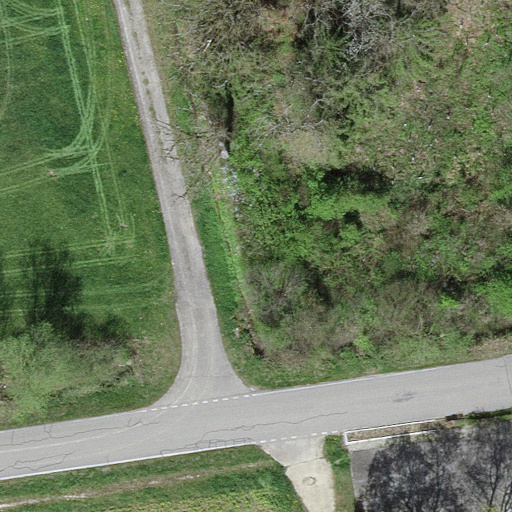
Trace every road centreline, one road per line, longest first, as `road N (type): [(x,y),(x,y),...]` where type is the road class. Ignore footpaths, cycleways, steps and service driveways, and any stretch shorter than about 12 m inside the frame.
road 1 (unclassified): [(0,454),(511,381)]
road 2 (track): [(223,423),(132,0)]
